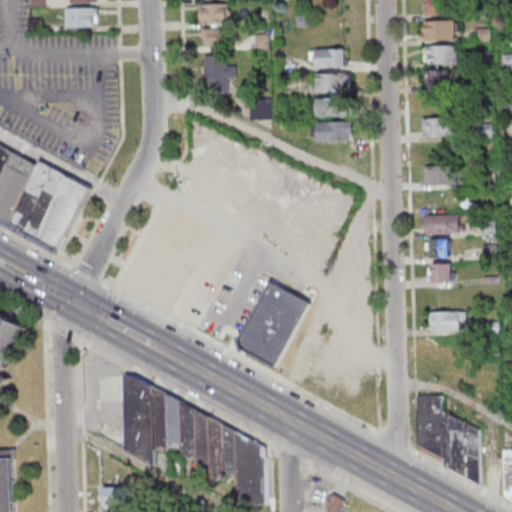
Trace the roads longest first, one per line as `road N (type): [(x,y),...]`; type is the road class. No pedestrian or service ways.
road 1 (residential): [(398,481),(382,0)]
road 2 (residential): [(62,418),(59,328),(150,146),(147,0)]
road 3 (primary): [(455,511),(189,367)]
